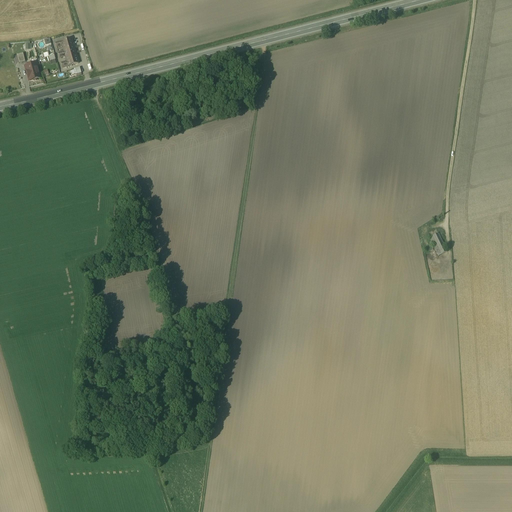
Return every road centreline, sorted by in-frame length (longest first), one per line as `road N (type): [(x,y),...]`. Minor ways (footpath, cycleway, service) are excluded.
road 1 (track): [(262,40),(207,440),(167,452)]
road 2 (secondary): [(418,0),(0,107)]
